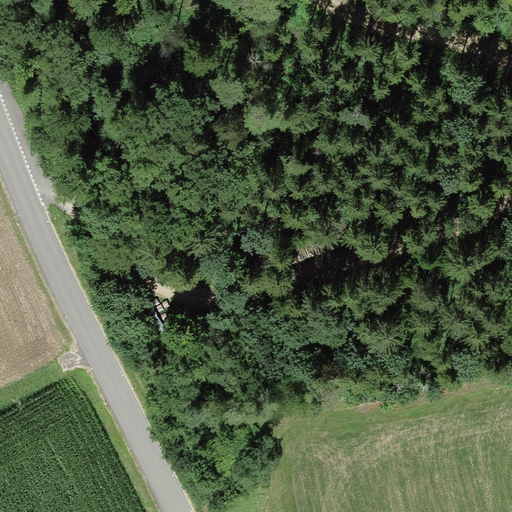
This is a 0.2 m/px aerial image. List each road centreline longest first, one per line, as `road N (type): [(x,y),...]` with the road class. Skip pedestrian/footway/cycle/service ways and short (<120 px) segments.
road 1 (track): [(9,158),(124,270),(157,290),(208,302),(267,290),(511,192)]
road 2 (tertiary): [(0,135),(72,298),(182,511)]
road 3 (track): [(511,78),(478,54),(324,0)]
